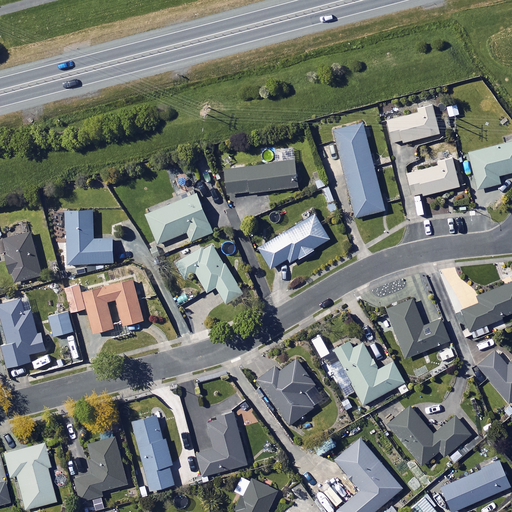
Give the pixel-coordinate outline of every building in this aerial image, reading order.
[(442,134),(434,104),(420,108),(421,112),(390,121),(396,146),(442,134)] [(387,211),(366,124),(336,131),(358,219),(387,211)] [(511,174),(511,143),(471,154),(480,190),(504,184),(502,177),(511,174)] [(299,188),(294,149),(277,151),(279,164),(227,171),(231,196),(299,188)] [(213,172),(206,157),(196,162),(202,177),(213,172)] [(461,188),(454,159),(440,162),(441,167),(410,174),(416,198),(461,188)] [(332,188),(325,190),(329,204),(337,202),(332,188)] [(215,234),(199,195),(148,215),(160,245),(190,233),(193,242),(215,234)] [(96,238),(94,212),(68,213),(71,265),(119,263),(117,237),(96,238)] [(331,241),(318,216),(260,247),(273,270),(291,260),(294,264),(315,252),(314,250),(331,241)] [(45,275),(36,233),(6,240),(16,282),(45,275)] [(248,293),(216,240),(176,264),(186,281),(197,275),(210,297),(220,290),(228,304),(248,293)] [(146,322),(135,280),(85,293),(96,335),(116,329),(109,303),(119,300),(126,327),(146,322)] [(511,313),(511,284),(479,297),(482,304),(464,311),(472,331),(504,319),(503,317),(511,313)] [(87,310),(82,286),(67,289),(72,313),(87,310)] [(426,327),(415,298),(388,308),(408,359),(452,341),(444,320),(426,327)] [(29,313),(25,299),(0,306),(11,345),(5,347),(11,369),(34,363),(31,355),(47,351),(36,311),(29,313)] [(75,332),(71,313),(52,318),(57,337),(75,332)] [(380,370),(362,337),(336,351),(365,405),(406,383),(395,362),(380,370)] [(511,401),(511,364),(509,366),(497,352),(480,367),(511,403),(511,401)] [(314,405),(325,397),(300,359),(281,373),(278,368),(260,381),(292,425),(316,408),(314,405)] [(435,435),(413,407),(390,425),(424,466),(442,451),(447,457),(473,436),(458,417),(435,435)] [(249,464),(236,414),(209,421),(216,450),(199,454),(205,476),(249,464)] [(176,464),(163,415),(135,423),(153,492),(176,485),(171,465),(176,464)] [(130,485),(117,435),(89,442),(97,474),(78,479),(83,501),(104,496),(103,491),(130,485)] [(338,446),(334,438),(316,448),(321,456),(338,446)] [(377,511),(405,489),(363,439),(338,460),(363,491),(339,511),(338,511),(377,511)] [(50,466),(44,443),(4,454),(10,477),(17,476),(25,509),(56,501),(47,467),(50,466)] [(454,511),(511,486),(511,483),(503,462),(444,488),(454,511)] [(253,481),(243,477),(236,492),(245,496),(237,511),(269,511),(279,491),(254,479),(253,481)] [(0,483),(0,505),(10,503),(5,482),(0,483)] [(438,511),(427,498),(412,511),(438,511)]
